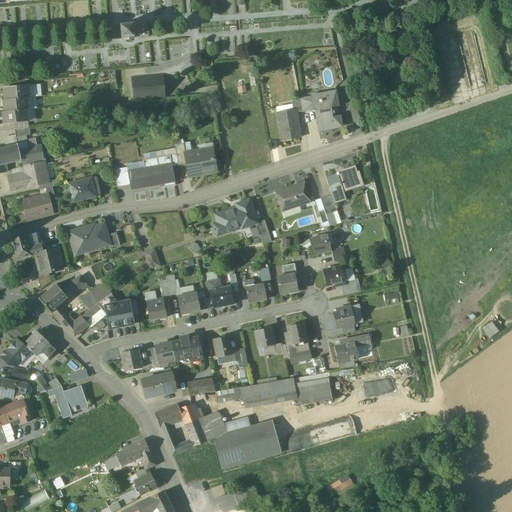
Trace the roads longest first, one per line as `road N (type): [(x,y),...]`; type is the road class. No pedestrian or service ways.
road 1 (residential): [(0,237),(102,209),(175,204),(375,135)]
road 2 (residential): [(185,511),(137,399),(31,306),(8,301)]
road 3 (track): [(379,134),(442,411)]
road 4 (track): [(315,417),(387,399),(442,411)]
